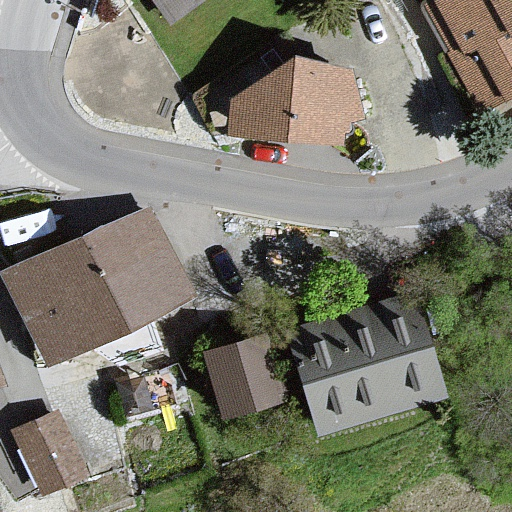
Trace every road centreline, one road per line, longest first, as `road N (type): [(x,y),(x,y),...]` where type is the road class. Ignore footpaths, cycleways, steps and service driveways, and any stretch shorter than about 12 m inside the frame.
road 1 (tertiary): [(37,125),(81,162),(331,204),(415,203),(511,169)]
road 2 (tertiary): [(41,0),(25,95),(37,125)]
